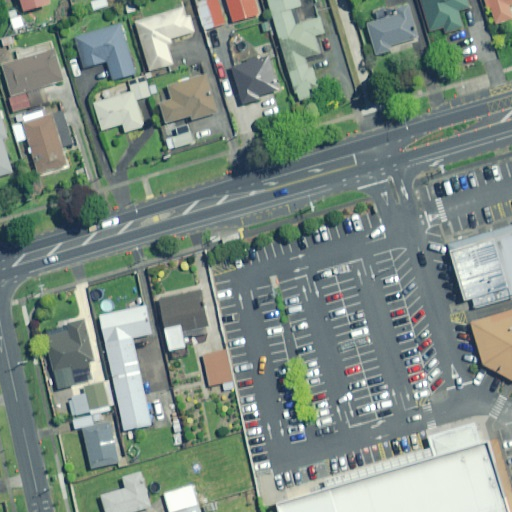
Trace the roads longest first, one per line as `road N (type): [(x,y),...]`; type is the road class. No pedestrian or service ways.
road 1 (primary): [(0,268),(207,202),(383,158),(511,112)]
road 2 (residential): [(0,326),(41,511)]
